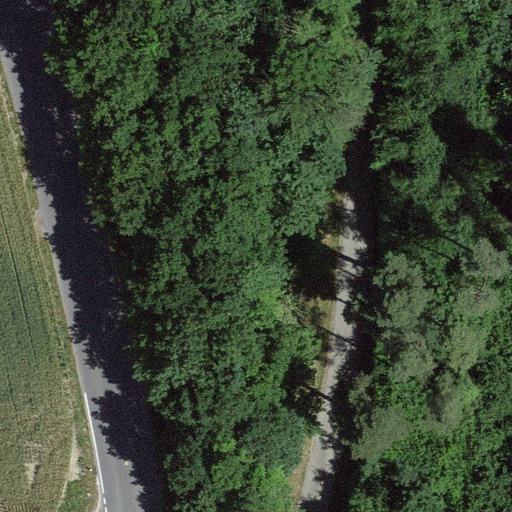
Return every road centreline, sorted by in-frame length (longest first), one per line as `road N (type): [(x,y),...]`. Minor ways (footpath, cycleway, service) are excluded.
road 1 (tertiary): [(125,511),(7,0)]
road 2 (track): [(391,0),(382,148),(307,511)]
